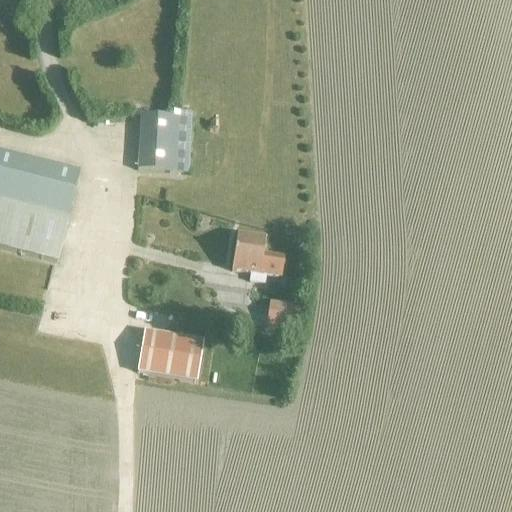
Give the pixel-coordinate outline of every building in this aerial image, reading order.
[(181,174),(184,121),(171,120),(171,118),(139,117),(136,172),(168,174),(168,173),(181,174)] [(0,252),(55,266),(65,225),(78,174),(0,153),(0,252)] [(230,274),(249,277),(247,284),(263,286),(264,279),(279,281),(282,265),(265,262),(265,259),(262,259),(265,242),(235,238),(230,274)] [(267,305),(264,329),(284,332),(294,334),(298,310),(267,305)] [(284,332),(282,344),(296,346),(298,334),(294,334),(284,332)] [(143,333),(136,375),(195,385),(203,344),(143,333)]
